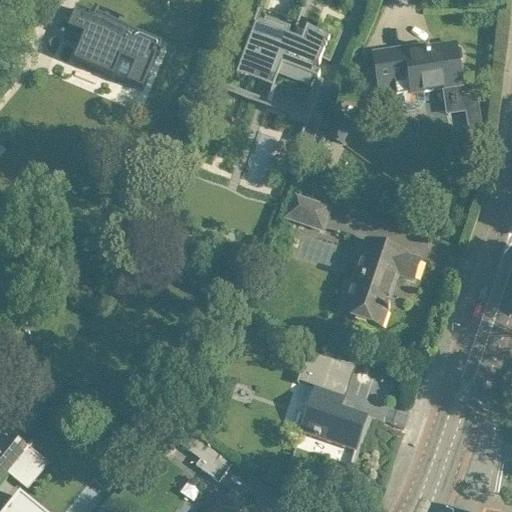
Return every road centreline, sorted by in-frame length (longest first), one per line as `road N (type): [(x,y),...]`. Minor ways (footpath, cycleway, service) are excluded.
road 1 (tertiary): [(511,185),(425,461)]
road 2 (tertiary): [(450,468),(511,287)]
